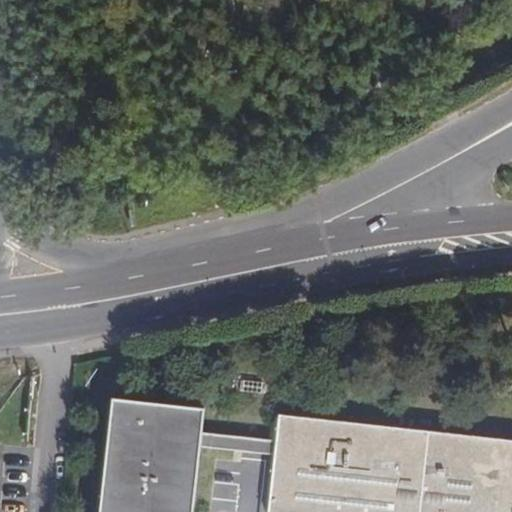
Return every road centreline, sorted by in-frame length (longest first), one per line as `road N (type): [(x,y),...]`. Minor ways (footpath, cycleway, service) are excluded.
road 1 (trunk): [(0,99),(90,173),(188,211),(316,226)]
road 2 (tertiary): [(231,274),(511,237)]
road 3 (tertiary): [(511,118),(316,226)]
road 4 (tertiary): [(70,304),(231,274)]
road 5 (trunk): [(231,274),(69,254)]
